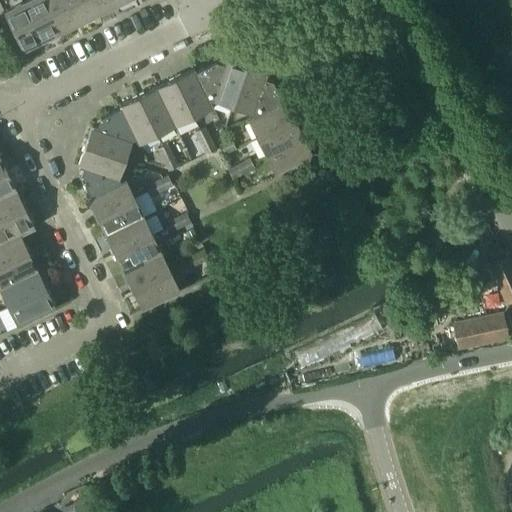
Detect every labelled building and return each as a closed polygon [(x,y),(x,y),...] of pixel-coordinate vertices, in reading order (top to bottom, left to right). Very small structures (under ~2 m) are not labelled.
[(43,0),(26,0),(22,2),(40,40),(59,31),(43,0)] [(77,22),(66,0),(43,0),(59,31),(77,22)] [(95,13),(88,0),(66,0),(77,22),(95,13)] [(114,4),(111,0),(88,0),(95,13),(114,4)] [(22,2),(3,12),(21,50),(40,40),(22,2)] [(245,66),(224,59),(222,64),(223,64),(211,99),(212,99),(231,105),(245,66)] [(214,61),(194,71),(209,100),(211,99),(223,64),(222,64),(214,61)] [(265,73),(245,66),(231,105),(250,112),(262,78),(263,78),(265,73)] [(193,68),(174,77),(192,115),(211,106),(209,100),(194,71),(193,68)] [(174,77),(155,86),(174,124),(192,115),(174,77)] [(271,81),(263,78),(262,78),(250,112),(252,115),(281,101),(271,81)] [(155,86),(137,95),(155,133),(174,124),(155,86)] [(119,108),(134,137),(136,142),(155,133),(137,95),(118,104),(119,108)] [(281,101),(252,115),(246,118),(256,137),(294,119),(284,99),(281,101)] [(119,108),(102,116),(96,125),(95,126),(130,139),(134,137),(119,108)] [(294,119),(256,137),(265,156),(303,137),(294,119)] [(90,124),(83,144),(123,158),(130,139),(95,126),(96,125),(90,124)] [(203,126),(199,128),(193,131),(199,142),(208,138),(203,126)] [(303,137),(265,156),(274,174),(312,156),(303,137)] [(208,138),(199,142),(204,153),(214,148),(208,138)] [(230,138),(218,143),(223,153),(234,147),(230,138)] [(166,143),(162,145),(156,147),(162,160),(172,155),(166,143)] [(83,144),(76,164),(82,166),(117,177),(123,158),(83,144)] [(172,155),(162,160),(167,170),(177,165),(172,155)] [(248,157),(237,163),(242,172),(253,167),(248,157)] [(237,163),(226,168),(231,178),(242,172),(237,163)] [(117,177),(82,166),(79,175),(89,195),(118,180),(117,177)] [(6,171),(0,173),(0,196),(15,189),(6,171)] [(167,175),(156,180),(160,189),(171,184),(167,175)] [(118,180),(89,195),(86,196),(95,216),(133,197),(124,178),(118,180)] [(144,185),(147,191),(149,195),(160,189),(156,180),(144,185)] [(15,189),(0,196),(0,218),(24,207),(15,189)] [(133,197),(95,216),(104,234),(142,215),(133,197)] [(24,207),(0,218),(0,241),(18,233),(19,234),(33,227),(24,207)] [(185,212),(174,217),(178,227),(189,221),(185,212)] [(142,215),(104,234),(113,252),(151,234),(142,215)] [(162,222),(165,227),(167,232),(178,227),(174,217),(162,222)] [(18,233),(0,241),(0,264),(27,251),(19,234),(18,233)] [(151,234),(113,252),(122,271),(160,252),(151,234)] [(203,248),(191,253),(196,263),(207,258),(203,248)] [(27,251),(0,264),(0,286),(36,269),(27,251)] [(160,252),(122,271),(131,289),(169,271),(160,252)] [(180,259),(183,264),(185,268),(196,263),(191,253),(180,259)] [(511,299),(511,267),(507,257),(488,266),(504,303),(511,299)] [(36,269),(0,286),(0,291),(7,306),(45,288),(36,269)] [(169,271),(131,289),(140,308),(178,289),(169,271)] [(45,288),(7,306),(16,325),(54,307),(45,288)] [(456,348),(507,337),(502,312),(451,322),(456,348)] [(373,348),(377,365),(395,361),(391,344),(373,348)]
